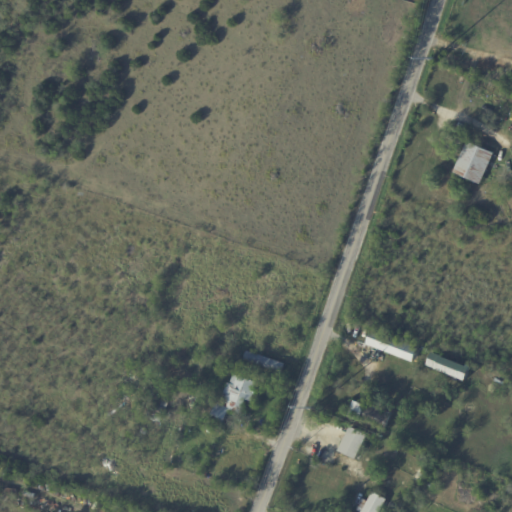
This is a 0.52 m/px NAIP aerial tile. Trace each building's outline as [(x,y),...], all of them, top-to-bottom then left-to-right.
[(466,149),(470,141),(496,153),(483,184),(456,172),(466,149)] [(388,352),(376,347),(381,333),(410,345),(405,359),(388,352)] [(272,369),(246,359),(250,350),(287,364),(283,373),(272,369)] [(454,364),(473,370),(471,378),(451,372),(454,364)] [(250,373),(248,377),(262,383),(254,402),(248,399),(242,415),(232,410),(232,409),(229,407),(230,404),(226,402),(228,397),(225,396),(230,383),(232,384),(236,374),(241,376),(244,370),(250,372),(250,373)] [(135,395),(129,411),(121,407),(128,390),(136,393),(135,395)] [(167,412),(162,423),(149,417),(157,398),(170,404),(167,412)] [(198,412),(202,401),(208,403),(204,415),(198,412)] [(357,401),(375,408),(377,402),(388,406),(386,411),(394,415),(388,430),(351,417),(357,401)] [(210,403),(216,405),(211,418),(206,416),(210,403)] [(223,430),(210,424),(219,404),(232,409),(223,430)] [(359,458),(358,460),(341,452),(353,427),(370,436),(359,458)] [(425,482),(418,478),(422,470),(429,474),(425,482)] [(389,499),(381,511),(361,511),(358,510),(364,499),(369,502),(375,492),(389,499)]
